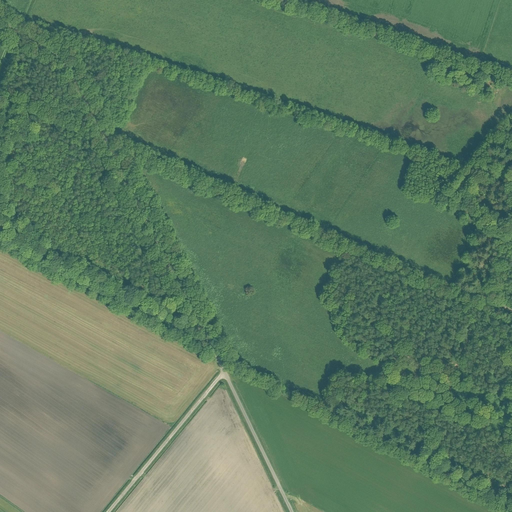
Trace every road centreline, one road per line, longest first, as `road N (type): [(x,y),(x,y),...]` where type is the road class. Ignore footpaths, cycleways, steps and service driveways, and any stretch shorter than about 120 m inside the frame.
road 1 (track): [(100,131),(511,315)]
road 2 (unclassified): [(225,371),(68,71),(0,20)]
road 3 (unclassified): [(108,511),(225,371)]
road 4 (unclassified): [(292,511),(225,371)]
